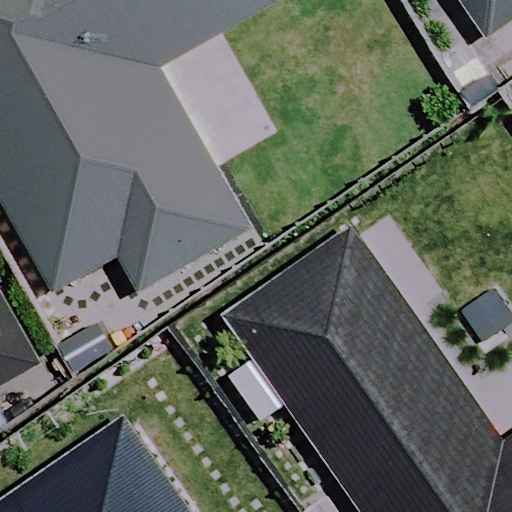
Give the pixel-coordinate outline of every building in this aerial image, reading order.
[(274,0),(0,0),(0,173),(66,290),(122,258),(142,293),(247,233),(156,73),(277,5),(274,0)] [(511,0),(469,0),(497,40),(511,29),(511,0)] [(511,511),(511,448),(505,453),(358,241),(240,323),(371,511),(511,511)] [(0,398),(39,376),(0,307),(0,398)] [(181,511),(130,435),(13,511),(181,511)]
